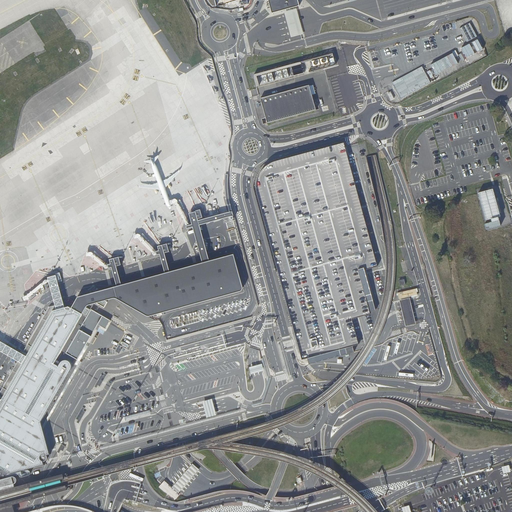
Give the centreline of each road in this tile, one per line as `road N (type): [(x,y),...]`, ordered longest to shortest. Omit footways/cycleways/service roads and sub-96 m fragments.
road 1 (unclassified): [(393,162),(448,382),(438,389),(359,379),(306,387)]
road 2 (unclassified): [(380,481),(287,505),(238,497),(164,504),(143,483),(139,453),(213,425)]
road 3 (unclassified): [(393,162),(454,353),(482,404),(496,412)]
road 4 (tertiary): [(237,149),(235,185),(281,377),(279,398)]
road 5 (tertiary): [(302,386),(246,192),(258,157)]
road 6 (unclassified): [(327,455),(336,413),(373,394),(496,412)]
road 7 (unclassified): [(327,455),(357,419),(395,415),(415,429),(420,445),(411,464),(380,481)]
road 8 (unclassified): [(277,415),(252,454),(224,475),(206,473),(182,441)]
